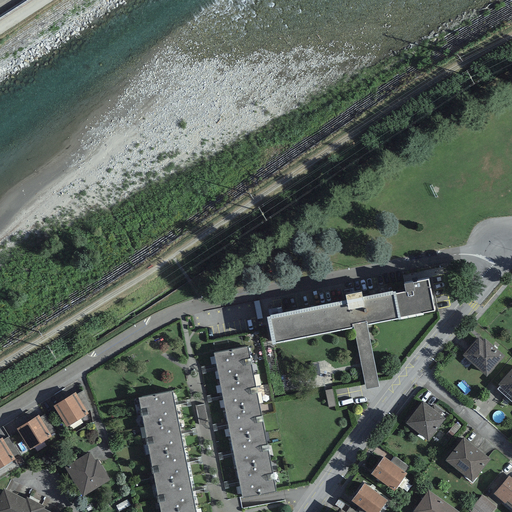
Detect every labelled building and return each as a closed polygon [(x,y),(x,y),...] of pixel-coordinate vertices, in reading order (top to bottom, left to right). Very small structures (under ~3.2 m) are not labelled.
[(346,295),(266,310),(271,339),(345,324),(353,323),(352,319),(365,317),(366,321),(388,317),(435,308),(428,274),(405,278),(406,287),(394,290),(393,287),(362,293),(361,286),(345,289),(346,295)] [(505,354),(485,336),(482,339),(478,336),(463,354),(486,375),(505,354)] [(248,345),(214,352),(242,495),(276,489),(261,414),(248,345)] [(511,366),(498,382),(511,394),(511,366)] [(75,390),(53,404),(66,425),(88,412),(75,390)] [(196,511),(172,390),(139,396),(161,511),(196,511)] [(445,416),(441,412),(442,410),(433,403),(431,406),(423,399),(405,421),(428,439),(445,416)] [(38,413),(16,427),(30,448),(51,434),(38,413)] [(491,457),(464,435),(445,458),(472,480),(491,457)] [(2,436),(0,437),(0,466),(15,457),(2,436)] [(95,459),(90,450),(64,466),(83,495),(110,478),(98,457),(95,459)] [(407,471),(384,454),(371,471),(394,488),(407,471)] [(511,511),(511,475),(509,474),(494,492),(511,507),(511,511)] [(376,511),(387,498),(364,481),(351,498),(370,511),(376,511)] [(25,497),(4,486),(0,493),(0,511),(55,511),(44,506),(45,504),(27,494),(25,497)] [(458,511),(460,510),(428,488),(413,510),(414,511),(458,511)] [(481,497),(473,511),(492,511),(496,504),(481,497)]
